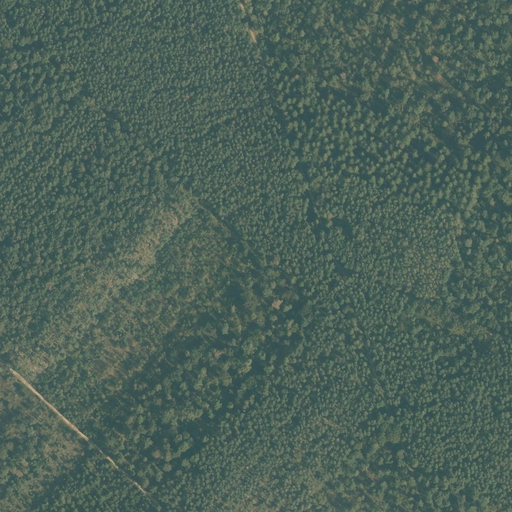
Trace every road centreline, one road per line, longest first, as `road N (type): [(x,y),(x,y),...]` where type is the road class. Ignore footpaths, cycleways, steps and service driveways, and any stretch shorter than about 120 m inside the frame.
road 1 (track): [(366,352),(0,14)]
road 2 (track): [(238,0),(338,269)]
road 3 (track): [(338,269),(426,511)]
road 4 (track): [(511,167),(291,77)]
road 5 (track): [(511,343),(338,269)]
road 6 (track): [(461,224),(374,170),(313,148),(294,150)]
road 7 (track): [(95,452),(0,361)]
